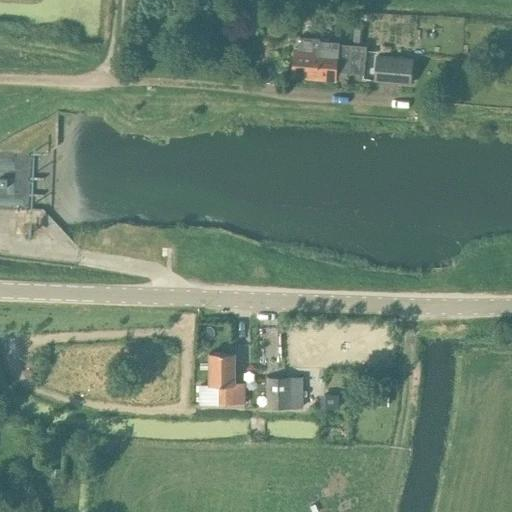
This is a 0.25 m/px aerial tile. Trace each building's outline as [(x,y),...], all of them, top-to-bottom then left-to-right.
[(320,39),(298,37),(298,42),(297,49),(297,53),(294,53),(293,74),(336,78),(336,73),(365,75),(367,47),(341,45),(341,43),(320,42),(320,39)] [(376,79),(413,82),(414,59),(378,56),(376,79)] [(321,365),(320,329),(295,330),(295,365),(321,365)] [(218,393),(218,404),(246,404),(246,383),(235,383),(235,354),(210,354),(210,385),(212,385),(212,393),(218,393)] [(267,409),(303,408),(303,377),(266,378),(267,409)] [(373,395),(372,405),(387,405),(388,395),(373,395)]
